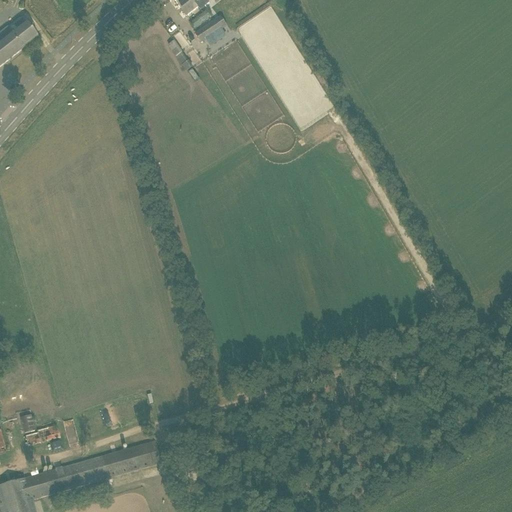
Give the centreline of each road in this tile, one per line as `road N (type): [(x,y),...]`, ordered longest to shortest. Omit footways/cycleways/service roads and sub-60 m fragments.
road 1 (track): [(497,328),(71,449)]
road 2 (secondary): [(0,136),(134,0)]
